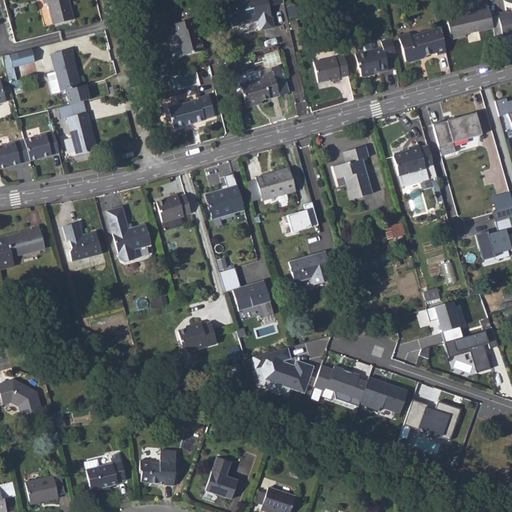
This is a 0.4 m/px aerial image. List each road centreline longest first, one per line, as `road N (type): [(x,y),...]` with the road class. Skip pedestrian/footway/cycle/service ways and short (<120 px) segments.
road 1 (residential): [(156,167),(511,70)]
road 2 (residential): [(156,167),(123,0)]
road 3 (residential): [(355,351),(511,407)]
road 4 (residential): [(0,201),(156,167)]
road 5 (unknown): [(175,163),(222,299)]
road 6 (unknown): [(235,147),(264,272)]
